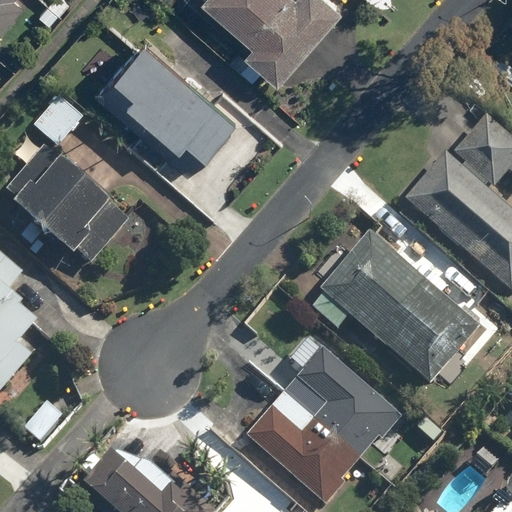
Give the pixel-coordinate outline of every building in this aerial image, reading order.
[(0,0),(0,35),(26,6),(18,0),(0,0)] [(204,0),(254,41),(243,54),(279,84),(344,6),(336,0),(204,0)] [(145,38),(99,92),(192,172),(238,118),(145,38)] [(83,120),(56,99),(33,128),(60,149),(83,120)] [(444,157),(405,200),(511,296),(511,295),(511,212),(492,194),(508,176),(511,178),(511,146),(485,122),(449,162),(444,157)] [(128,223),(40,150),(2,197),(90,269),(128,223)] [(481,329),(371,236),(351,259),(339,250),(317,275),(328,284),(307,310),(337,335),(349,320),(431,389),(481,329)] [(0,396),(32,361),(16,347),(37,323),(8,297),(24,280),(0,258),(0,396)] [(326,351),(246,438),(325,511),(346,488),(342,484),(380,444),(383,446),(404,423),(326,351)] [(64,420),(46,405),(25,430),(42,445),(64,420)] [(490,436),(470,457),(490,475),(510,455),(490,436)] [(128,439),(76,495),(95,511),(211,511),(171,475),(177,470),(154,449),(147,456),(128,439)] [(511,511),(511,483),(511,484),(509,487),(507,490),(507,493),(507,496),(493,511),(511,511)]
